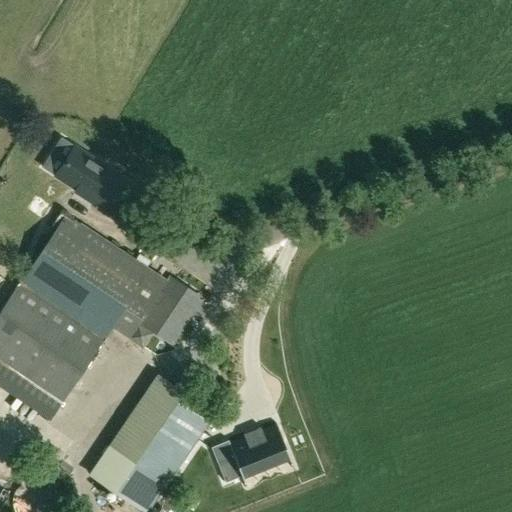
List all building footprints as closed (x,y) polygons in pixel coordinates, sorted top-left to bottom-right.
[(74,144),(53,176),(74,190),(73,192),(92,205),(94,203),(108,213),(129,180),(74,144)] [(128,336),(162,285),(145,274),(147,270),(66,215),(0,312),(0,371),(55,409),(112,325),(128,336)] [(186,336),(199,317),(192,312),(201,299),(171,279),(145,318),(154,324),(151,329),(172,343),(179,332),(186,336)] [(201,314),(206,306),(201,302),(196,310),(201,314)] [(165,483),(213,413),(161,378),(113,448),(165,483)] [(228,440),(211,447),(218,466),(235,459),(242,476),(242,478),(290,458),(276,424),(262,429),(261,427),(243,434),(244,437),(229,443),(228,440)]
